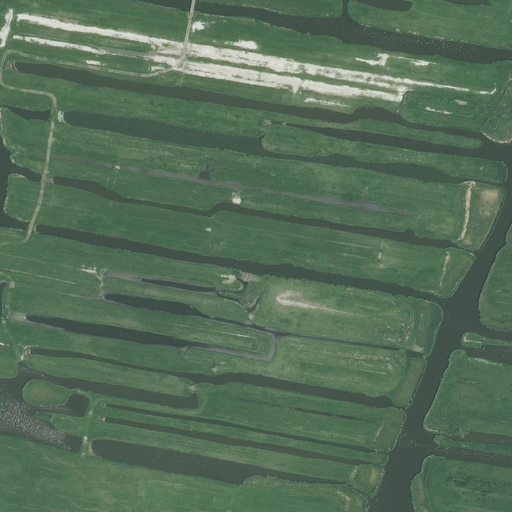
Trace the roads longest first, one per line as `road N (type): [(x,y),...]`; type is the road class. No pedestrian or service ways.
road 1 (track): [(0,75),(10,51),(143,76),(168,70),(183,56),(193,0)]
road 2 (track): [(0,245),(23,242),(30,230),(55,105),(49,94),(0,80)]
